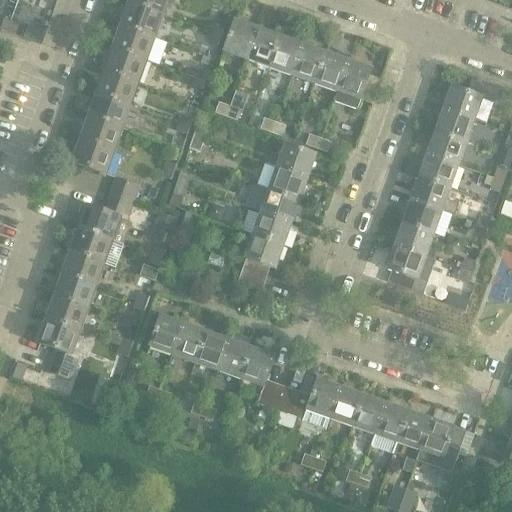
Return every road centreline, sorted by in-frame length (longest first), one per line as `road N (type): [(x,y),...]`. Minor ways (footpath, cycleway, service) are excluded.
road 1 (residential): [(487,400),(312,340),(424,36)]
road 2 (residential): [(0,330),(35,228),(17,193),(84,0)]
